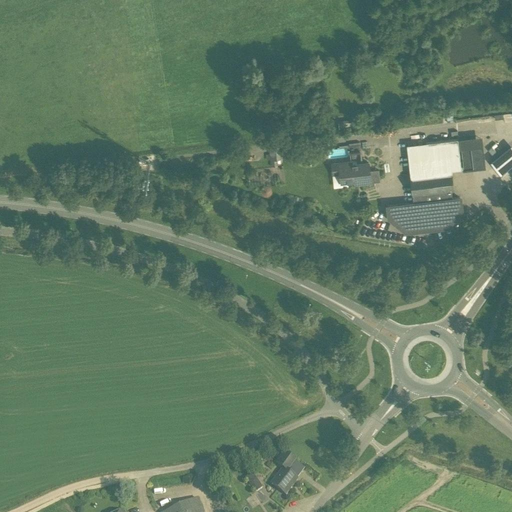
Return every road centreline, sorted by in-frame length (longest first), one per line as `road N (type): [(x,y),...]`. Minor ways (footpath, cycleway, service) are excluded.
road 1 (primary): [(404,343),(305,287),(219,251),(93,215),(0,203)]
road 2 (unclassified): [(0,230),(102,246),(239,301),(303,353),(336,406)]
road 3 (unclassified): [(141,475),(206,464),(336,406)]
road 4 (track): [(20,511),(72,489),(141,475)]
